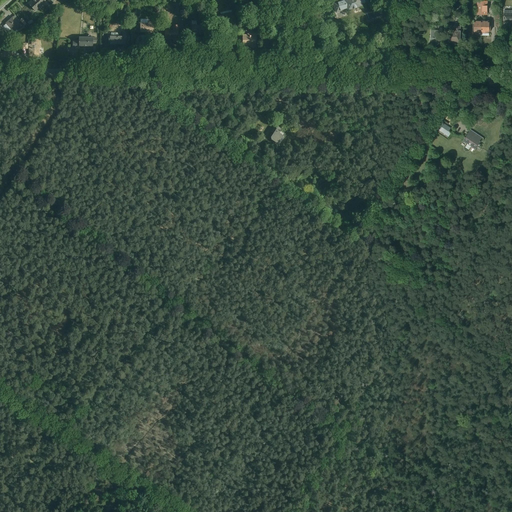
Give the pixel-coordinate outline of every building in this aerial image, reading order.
[(54,1),(52,0),(31,0),(27,3),(34,11),(46,1),(50,5),(54,1)] [(337,18),(372,7),(369,0),(339,0),(332,2),(337,18)] [(483,0),(475,0),(476,13),(490,13),(490,2),(483,2),(483,0)] [(221,24),(235,22),(234,10),(220,12),(221,24)] [(14,32),(22,26),(12,16),(5,22),(14,32)] [(139,33),(155,34),(155,22),(147,21),(147,23),(139,23),(139,33)] [(482,34),(483,21),(475,21),(474,33),(482,34)] [(204,36),(207,36),(207,24),(191,24),(191,34),(204,34),(204,36)] [(172,41),(178,42),(178,25),(173,25),(173,31),(164,31),(164,39),(172,39),(172,41)] [(448,43),(462,42),(462,25),(453,25),(453,30),(448,30),(448,43)] [(430,39),(438,39),(439,30),(431,30),(430,39)] [(108,45),(126,45),(126,33),(108,33),(108,45)] [(242,46),(256,46),(256,34),(242,34),(242,46)] [(74,47),(93,48),(93,37),(74,36),(74,47)] [(28,54),(40,54),(40,37),(32,37),(32,39),(28,39),(28,43),(23,43),(23,49),(28,49),(28,54)] [(262,48),(273,48),(273,39),(262,39),(262,48)] [(278,146),(287,134),(277,126),(268,139),(278,146)] [(475,150),(483,138),(471,129),(463,141),(475,150)]
